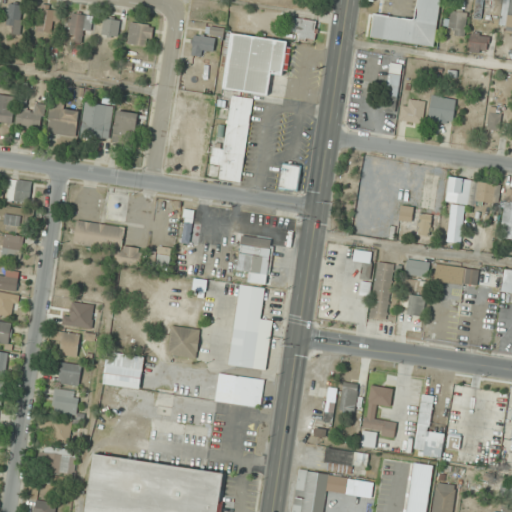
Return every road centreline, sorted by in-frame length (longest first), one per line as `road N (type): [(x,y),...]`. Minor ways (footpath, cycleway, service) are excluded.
road 1 (primary): [(349,0),(274,511)]
road 2 (residential): [(62,170),(11,511)]
road 3 (tertiary): [(319,210),(0,160)]
road 4 (tertiary): [(300,337),(511,369)]
road 5 (residential): [(511,167),(329,139)]
road 6 (residential): [(151,182),(172,21),(167,7)]
